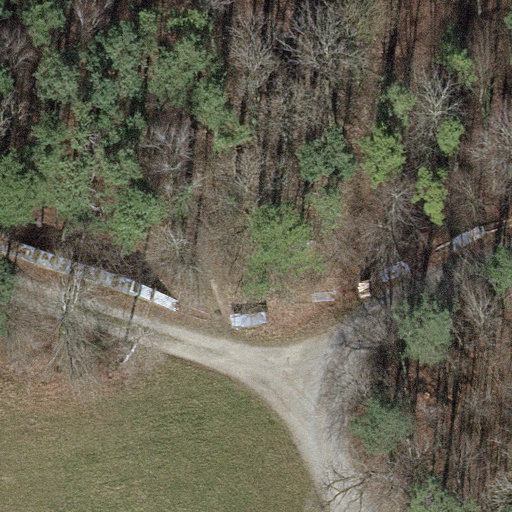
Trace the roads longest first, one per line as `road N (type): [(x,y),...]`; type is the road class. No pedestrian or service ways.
road 1 (track): [(511,263),(372,312),(300,351),(205,341),(0,288)]
road 2 (track): [(300,351),(313,432),(367,511)]
